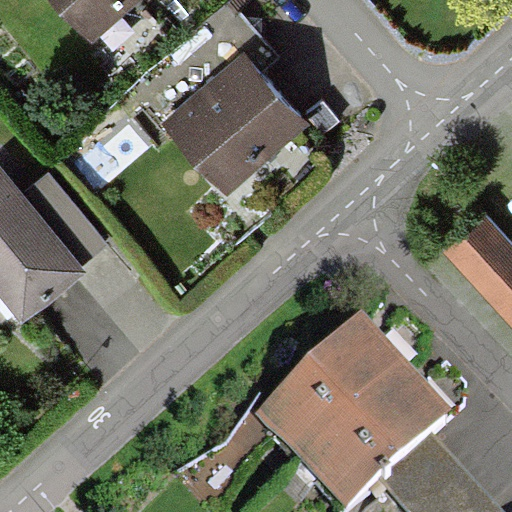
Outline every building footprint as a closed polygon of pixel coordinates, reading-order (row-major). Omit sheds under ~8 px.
[(62,0),(94,35),(133,0),(62,0)] [(268,60),(280,50),(235,0),(228,0),(136,80),(230,189),(315,115),(268,60)] [(100,137),(72,160),(98,189),(125,165),(100,137)] [(52,165),(26,187),(0,156),(0,292),(19,315),(113,236),(52,165)] [(447,246),(511,317),(511,238),(486,211),(447,246)] [(344,511),(348,511),(381,483),(433,435),(454,417),(365,318),(257,415),(344,511)] [(504,511),(433,435),(381,483),(409,511),(504,511)]
